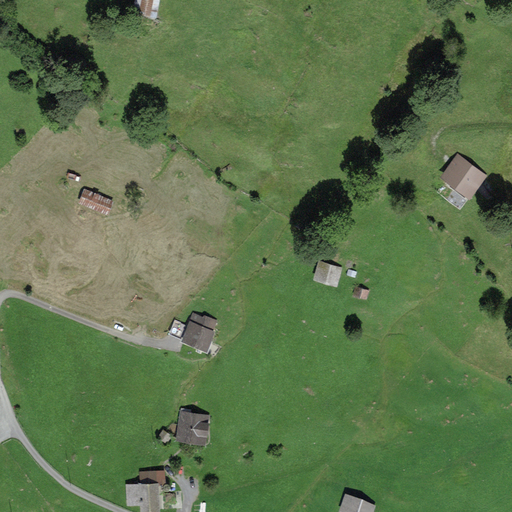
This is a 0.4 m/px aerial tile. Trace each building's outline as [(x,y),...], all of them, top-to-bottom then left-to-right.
[(136,0),(135,6),(156,12),(158,0),(136,0)] [(477,181),(473,177),(477,172),(466,164),(468,161),(461,156),(455,163),(457,165),(451,173),(471,189),(477,181)] [(82,198),(110,210),(114,199),(86,188),(82,198)] [(319,269),(318,274),(334,279),(338,265),(322,260),(320,265),(317,264),(315,267),(319,269)] [(358,283),(356,291),(368,295),(370,287),(358,283)] [(206,316),(196,312),(186,336),(207,345),(214,329),(212,328),(216,319),(207,314),(206,316)] [(183,406),(179,434),(205,438),(210,413),(192,410),(192,407),(183,406)] [(173,434),(165,429),(160,436),(168,441),(173,434)] [(144,506),(157,506),(156,469),(142,470),(143,481),(130,482),(131,498),(143,498),(144,506)] [(347,495),(342,509),(351,511),(371,511),(373,505),(347,495)]
